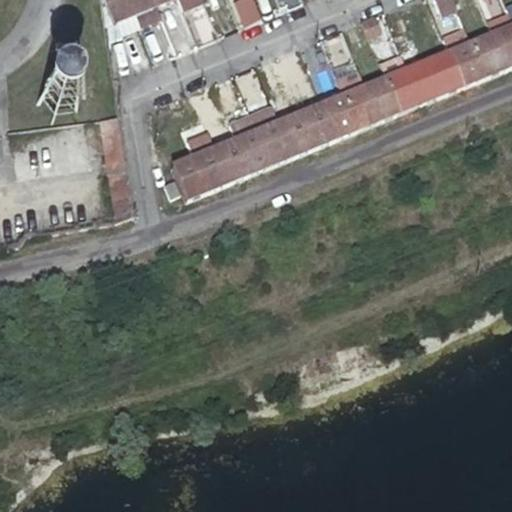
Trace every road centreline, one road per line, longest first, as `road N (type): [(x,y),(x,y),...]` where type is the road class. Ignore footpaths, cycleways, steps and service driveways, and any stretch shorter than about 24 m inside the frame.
road 1 (residential): [(149,234),(511,87)]
road 2 (residential): [(354,0),(136,92),(149,234)]
road 3 (residential): [(0,269),(149,234)]
